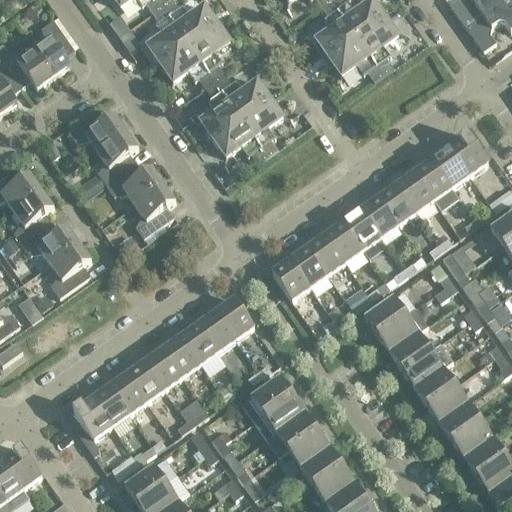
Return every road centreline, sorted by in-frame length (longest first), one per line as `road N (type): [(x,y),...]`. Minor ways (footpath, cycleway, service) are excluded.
road 1 (residential): [(18,418),(241,258)]
road 2 (residential): [(241,258),(111,71)]
road 3 (residential): [(242,0),(362,174)]
road 4 (residential): [(418,511),(328,380)]
road 5 (residential): [(362,174),(485,87)]
road 6 (residential): [(241,258),(362,174)]
road 7 (residential): [(0,151),(111,71)]
